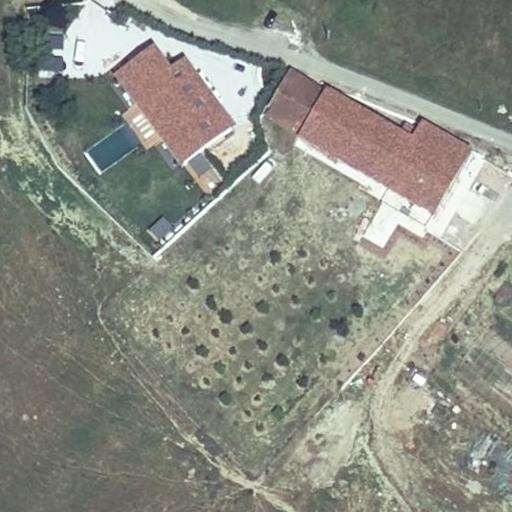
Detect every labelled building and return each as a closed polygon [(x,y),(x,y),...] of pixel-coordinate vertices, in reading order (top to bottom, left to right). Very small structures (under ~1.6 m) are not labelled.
[(133,104),(181,67),(166,48),(117,85),(133,104)] [(233,135),(181,67),(133,104),(183,173),(233,135)] [(293,142),(319,97),(288,79),(262,124),(293,142)] [(391,142),(319,97),(293,142),(432,217),(467,157),(419,126),(414,136),(400,128),(391,142)] [(233,135),(183,173),(198,193),(247,153),(233,135)]
